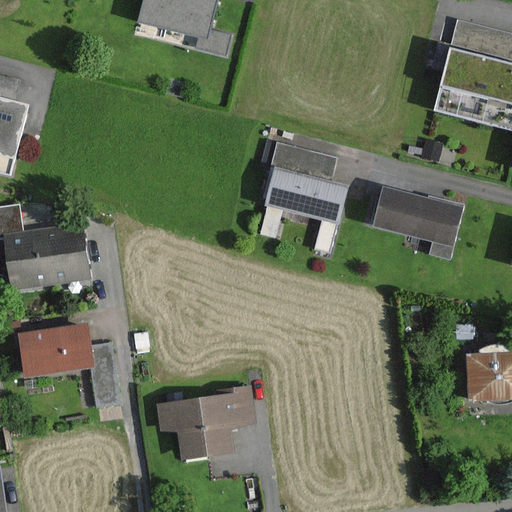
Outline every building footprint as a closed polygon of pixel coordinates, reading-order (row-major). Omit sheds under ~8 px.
[(147,0),(142,23),(208,40),(218,0),(147,0)] [(511,32),(461,19),(455,42),(511,56),(511,32)] [(441,109),(511,126),(511,62),(456,48),(441,109)] [(0,172),(12,175),(30,106),(17,103),(23,81),(0,74),(0,172)] [(278,236),(285,210),(325,220),(318,248),(334,252),(350,185),(335,181),(338,168),(341,156),(281,141),(265,205),(271,207),(264,233),(278,236)] [(465,208),(386,189),(377,224),(438,239),(435,252),(452,257),(465,208)] [(33,234),(29,203),(0,207),(0,217),(3,239),(0,239),(0,273),(20,271),(23,286),(98,275),(91,226),(33,234)] [(106,405),(129,402),(121,342),(102,345),(99,324),(31,335),(36,373),(100,364),(106,405)] [(471,399),(511,396),(511,347),(507,345),(498,344),(489,346),(481,350),(481,354),(469,355),(471,399)] [(241,419),(262,416),(259,388),(235,391),(236,396),(171,404),(174,427),(190,425),(194,457),(245,450),(241,419)] [(0,511),(16,511),(9,466),(0,467),(0,511)]
